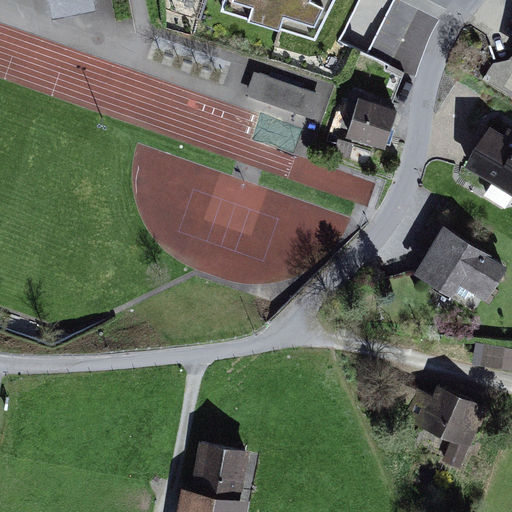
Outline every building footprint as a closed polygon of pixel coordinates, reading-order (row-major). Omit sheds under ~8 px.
[(221,0),(220,6),(316,36),(333,0),(221,0)] [(416,0),(397,0),(381,43),(403,51),(422,2),(416,0)] [(328,95),(254,70),(246,94),(320,119),(328,95)] [(398,105),(359,93),(346,133),(385,145),(398,105)] [(505,132),(490,123),(474,141),(464,165),(511,193),(511,128),(508,126),(505,132)] [(492,251),(444,222),(415,270),(452,293),(458,282),(486,299),(508,263),(491,253),(492,251)] [(511,347),(476,342),(473,363),(511,369),(511,347)] [(488,404),(438,383),(434,392),(418,386),(404,418),(452,438),(443,460),(460,467),(469,446),(471,446),(488,404)] [(250,447),(200,438),(191,487),(181,485),(176,511),(248,511),(251,497),(241,495),(250,447)]
